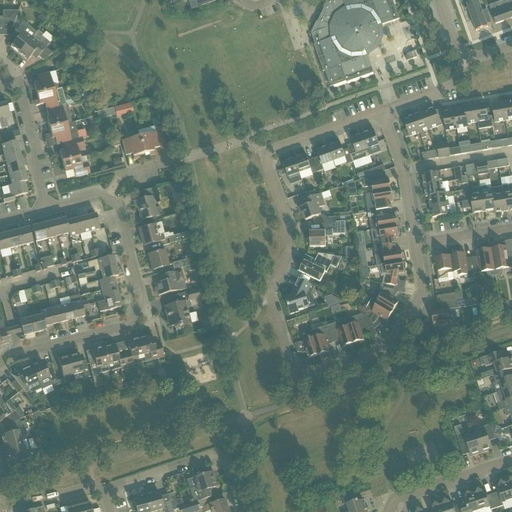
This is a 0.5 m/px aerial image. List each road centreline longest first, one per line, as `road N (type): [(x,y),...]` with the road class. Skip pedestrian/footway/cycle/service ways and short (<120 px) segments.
road 1 (residential): [(383,110),(268,155),(288,226),(288,248),(268,294),(290,362),(306,374),(324,372),(389,346),(418,296),(414,243)]
road 2 (residential): [(18,351),(124,327),(142,302),(116,204),(101,195),(45,210)]
road 3 (residential): [(245,511),(227,461),(211,453),(109,490)]
road 4 (residential): [(414,243),(383,110)]
road 5 (residential): [(389,511),(393,500),(511,461)]
road 6 (residential): [(45,210),(16,84)]
